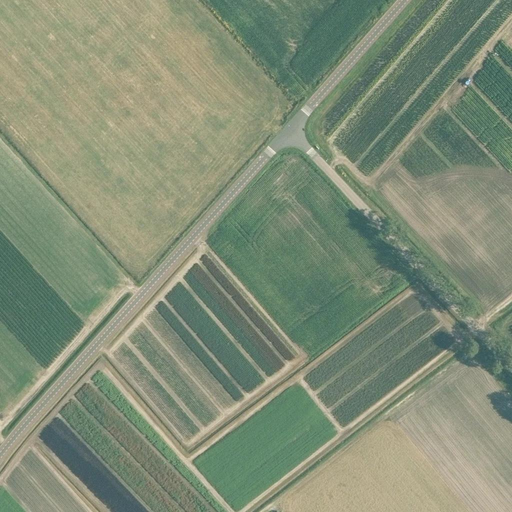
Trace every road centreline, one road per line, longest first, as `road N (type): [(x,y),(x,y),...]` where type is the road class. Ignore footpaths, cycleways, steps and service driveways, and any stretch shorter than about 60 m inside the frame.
road 1 (unclassified): [(0,453),(289,129)]
road 2 (unclassified): [(511,369),(289,129)]
road 3 (unclassified): [(289,129),(401,0)]
